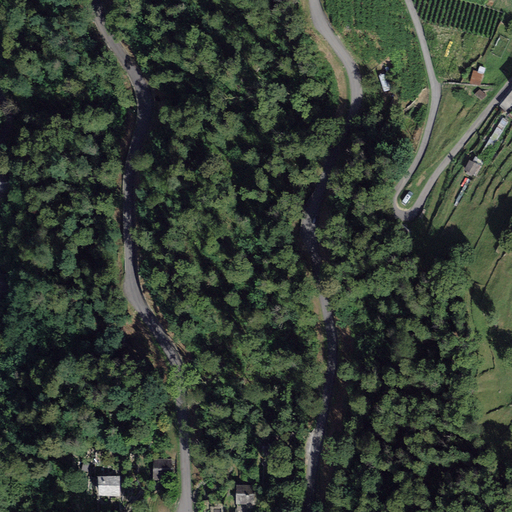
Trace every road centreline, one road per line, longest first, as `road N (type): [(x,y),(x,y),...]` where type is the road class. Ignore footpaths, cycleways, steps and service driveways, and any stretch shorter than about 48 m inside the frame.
road 1 (unclassified): [(96,0),(146,98),(129,181),(131,272),(139,307),(180,378),(184,511)]
road 2 (unclassified): [(308,511),(333,364),(313,214),(356,98),(350,68),(313,0)]
